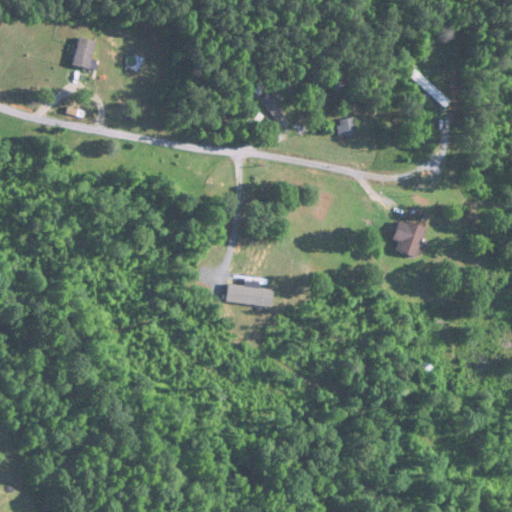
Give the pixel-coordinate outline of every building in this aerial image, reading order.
[(68,66),(85,72),(95,43),(77,37),(68,66)] [(287,127),(294,121),(255,81),(248,88),(287,127)] [(336,119),(336,135),(353,135),(353,119),(336,119)] [(395,243),(393,252),(414,258),(423,228),(395,220),(389,241),(395,243)] [(433,374),(426,360),(419,363),(426,377),(433,374)]
